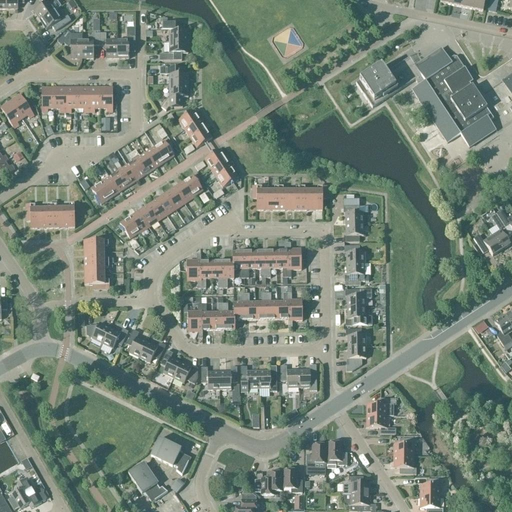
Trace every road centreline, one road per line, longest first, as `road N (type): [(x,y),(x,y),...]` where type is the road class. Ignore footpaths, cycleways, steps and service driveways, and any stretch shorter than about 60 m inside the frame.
road 1 (residential): [(327,351),(325,232),(211,233),(152,273),(152,303)]
road 2 (residential): [(335,408),(511,291)]
road 3 (residential): [(0,201),(31,178),(82,163),(137,131),(139,77)]
road 4 (residential): [(152,303),(191,354),(327,351)]
road 5 (residential): [(43,351),(221,433)]
road 6 (residential): [(511,36),(363,0)]
road 7 (residential): [(221,433),(264,453),(335,408)]
road 8 (residential): [(62,510),(0,399)]
road 9 (residential): [(402,511),(335,408)]
